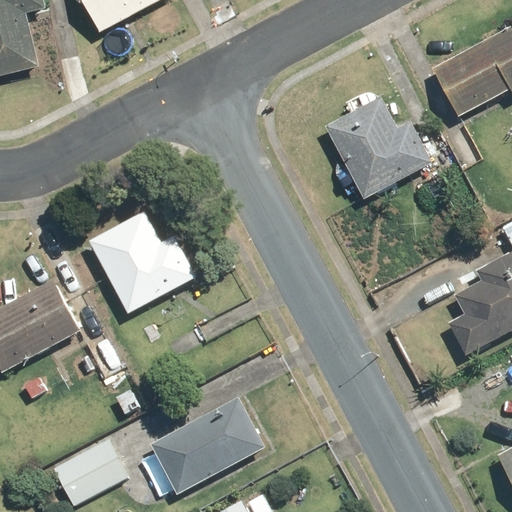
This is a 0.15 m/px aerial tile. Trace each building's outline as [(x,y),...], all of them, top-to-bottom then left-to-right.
[(0,0),(0,79),(47,68),(33,13),(55,7),(53,0),(0,0)] [(92,0),(110,32),(170,0),(92,0)] [(511,26),(440,65),(467,117),(511,92),(511,26)] [(404,125),(388,97),(334,127),(373,199),(441,163),(417,118),(404,125)] [(464,204),(444,178),(430,188),(449,215),(464,204)] [(170,203),(99,244),(139,314),(210,272),(170,203)] [(511,256),(485,271),(488,278),(459,294),(470,313),(456,321),(473,353),(511,331),(511,256)] [(0,354),(10,374),(87,332),(57,278),(0,309),(0,354)] [(156,321),(144,329),(163,357),(175,349),(156,321)] [(243,399),(156,445),(184,498),(271,452),(243,399)] [(118,440),(62,469),(82,507),(138,477),(118,440)] [(253,511),(248,501),(227,511),(253,511)]
